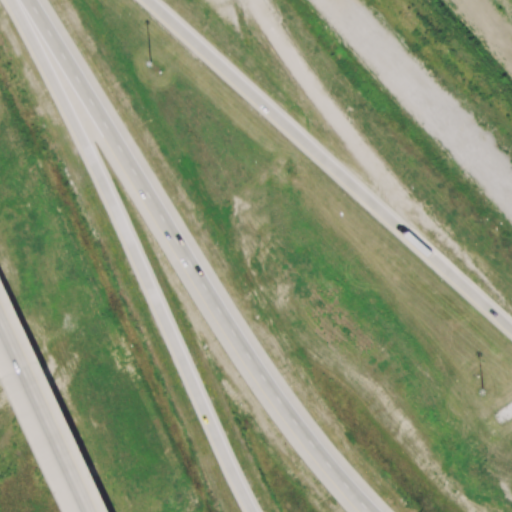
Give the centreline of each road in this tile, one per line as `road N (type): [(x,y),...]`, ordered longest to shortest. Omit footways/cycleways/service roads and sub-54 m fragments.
road 1 (motorway): [(362,511),(204,291),(29,0)]
road 2 (motorway): [(253,511),(85,141),(7,0)]
road 3 (motorway): [(511,316),(145,0)]
road 4 (motorway): [(0,323),(88,511)]
